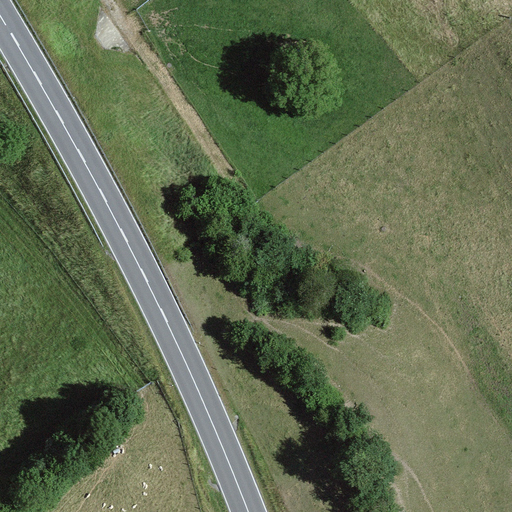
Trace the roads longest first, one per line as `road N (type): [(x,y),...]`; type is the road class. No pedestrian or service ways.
road 1 (secondary): [(245,511),(215,423),(0,25)]
road 2 (track): [(107,0),(126,26),(0,104)]
